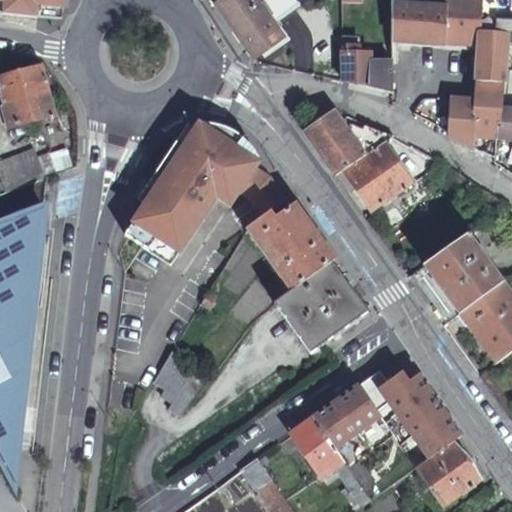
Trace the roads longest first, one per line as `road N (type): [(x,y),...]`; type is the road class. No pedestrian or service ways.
road 1 (residential): [(119,115),(58,511)]
road 2 (residential): [(407,318),(314,395),(143,511)]
road 3 (residential): [(511,192),(370,100),(294,86),(257,92)]
road 4 (tertiary): [(295,147),(407,318)]
road 5 (tertiary): [(407,318),(428,359),(511,470)]
road 6 (tertiary): [(188,92),(295,147)]
